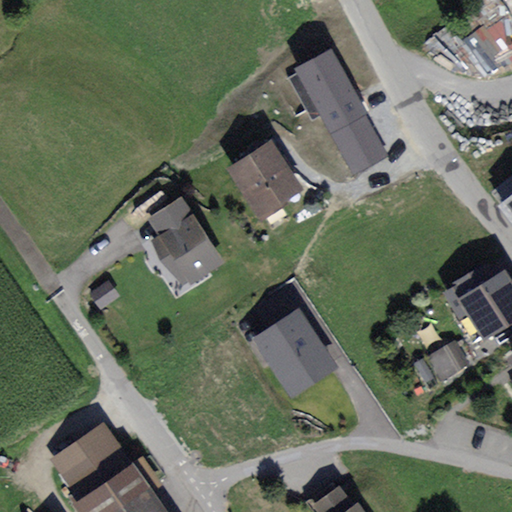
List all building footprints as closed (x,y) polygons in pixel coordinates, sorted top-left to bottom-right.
[(511,67),(511,42),(493,0),(480,0),(419,50),(453,78),(511,67)] [(386,154),(332,57),(302,73),(356,171),(386,154)] [(299,198),(263,142),(223,169),(257,224),(299,198)] [(511,193),(493,210),(511,232),(511,193)] [(215,268),(176,198),(143,221),(181,289),(215,268)] [(511,317),(511,287),(501,269),(450,299),(474,339),(511,317)] [(334,365),(298,312),(259,338),(295,391),(334,365)] [(511,339),(490,356),(509,381),(504,384),(511,395),(511,339)] [(472,363),(456,344),(423,359),(439,382),(472,363)] [(161,511),(146,490),(155,484),(140,463),(78,506),(82,511),(161,511)] [(358,511),(341,488),(316,506),(320,511),(358,511)]
